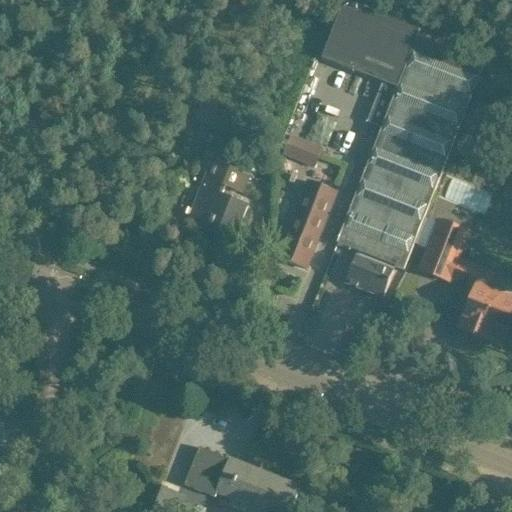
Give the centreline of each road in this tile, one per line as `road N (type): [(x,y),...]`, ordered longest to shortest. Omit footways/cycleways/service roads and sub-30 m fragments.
road 1 (secondary): [(511,465),(38,265)]
road 2 (residential): [(38,265),(22,511)]
road 3 (track): [(370,0),(511,56)]
